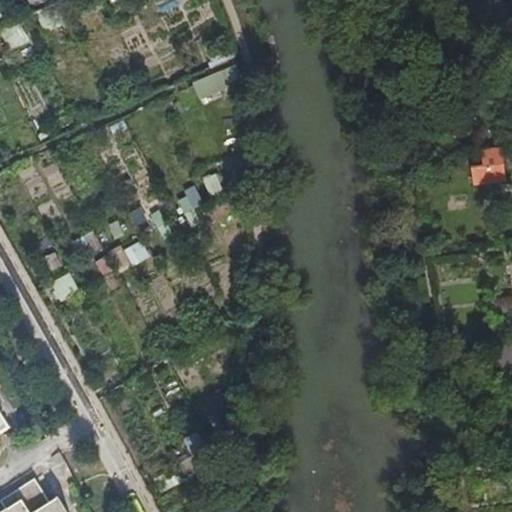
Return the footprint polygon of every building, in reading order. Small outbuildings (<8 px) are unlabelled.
[(202,102),(244,85),(236,65),(194,83),(202,102)] [(511,185),(511,168),(511,159),(511,158),(511,153),(498,155),(500,173),(488,174),(489,189),(511,185)] [(186,215),(206,208),(199,189),(179,196),(186,215)] [(166,241),(175,235),(161,211),(152,216),(166,241)] [(73,243),(82,258),(103,247),(94,231),(73,243)] [(112,252),(119,271),(151,260),(145,241),(112,252)] [(58,301),(79,295),(74,275),(53,281),(58,301)] [(511,345),(499,348),(503,387),(511,386),(511,345)] [(61,511),(53,499),(43,506),(28,482),(9,494),(14,503),(0,511),(61,511)]
